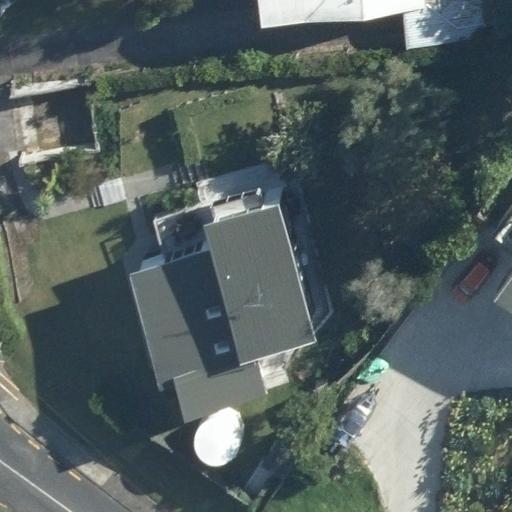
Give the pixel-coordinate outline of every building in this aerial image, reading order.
[(276,0),(277,16),(413,9),(415,44),(491,40),(488,0),(276,0)] [(511,0),(502,0),(492,1),(494,18),(511,15),(511,0)] [(25,163),(104,154),(97,88),(17,96),(25,163)] [(333,333),(299,191),(289,194),(282,160),(202,180),(206,200),(163,210),(173,251),(147,257),(177,382),(194,378),(200,407),(277,388),(268,347),(333,333)] [(511,284),(510,287),(511,289),(511,220),(502,234),(511,240),(511,284)] [(340,398),(331,381),(316,390),(325,406),(340,398)] [(271,457),(294,475),(315,449),(293,431),(271,457)]
